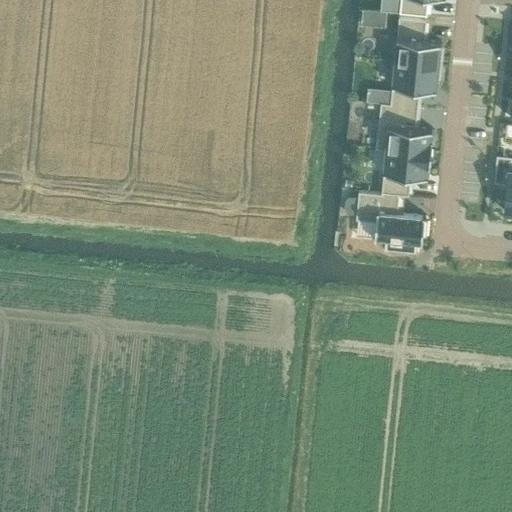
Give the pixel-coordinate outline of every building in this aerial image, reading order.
[(400,0),(399,12),(426,14),(427,12),(427,0),(400,0)] [(399,16),(394,60),(441,65),(443,47),(440,47),(441,40),(427,39),(424,39),(426,20),(426,18),(399,16)] [(380,101),(380,102),(417,106),(419,87),(422,87),(436,88),(436,82),(440,82),(441,65),(394,60),(390,102),(380,101)] [(380,102),(376,146),(431,151),(432,138),(431,137),(432,127),(419,126),(415,126),(417,106),(380,102)] [(376,146),(376,147),(385,148),(381,191),(399,193),(408,194),(409,192),(411,173),(414,174),(427,175),(428,165),(430,165),(431,151),(376,146)] [(496,154),(494,181),(507,182),(504,211),(511,211),(511,157),(511,155),(496,154)] [(345,199),(344,208),(347,212),(356,213),(356,218),(358,218),(356,234),(374,236),(376,236),(376,235),(386,236),(385,249),(416,252),(417,239),(420,239),(420,241),(422,241),(422,235),(425,235),(426,220),(424,219),(424,213),(423,213),(423,215),(402,213),(397,212),(398,195),(399,193),(381,191),(381,192),(358,190),(358,196),(349,196),(345,199)]
